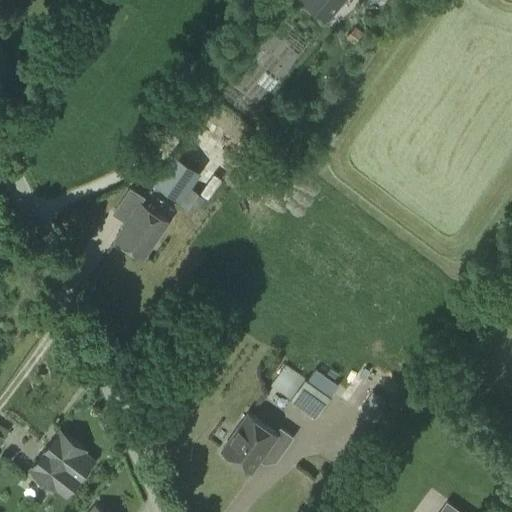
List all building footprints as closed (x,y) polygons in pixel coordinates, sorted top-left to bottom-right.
[(308,0),(328,15),(330,17),(342,0),(308,0)] [(363,33),(355,27),(347,38),(354,44),(363,33)] [(154,180),(181,199),(199,171),(172,153),(154,180)] [(113,213),(127,222),(115,238),(123,243),(121,247),(137,258),(139,254),(144,258),(169,221),(141,202),(144,197),(130,188),(113,213)] [(317,417),(331,397),(285,364),(271,385),(317,417)] [(372,394),(360,410),(375,421),(387,404),(372,394)] [(276,432),(248,412),(222,449),(224,450),(222,454),(234,462),(236,459),(251,470),(265,451),(277,459),(293,436),(280,427),(276,432)] [(49,445),(29,469),(55,489),(56,490),(57,489),(66,496),(95,458),(86,451),(87,449),(68,435),(60,429),(58,432),(50,443),(49,445)]
